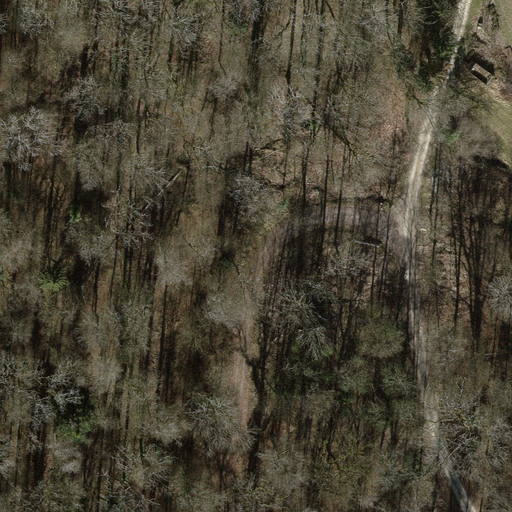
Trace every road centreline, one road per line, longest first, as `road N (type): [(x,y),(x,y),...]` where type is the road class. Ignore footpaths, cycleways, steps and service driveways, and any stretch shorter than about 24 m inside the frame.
road 1 (track): [(213,511),(245,409),(265,264),(282,233),(321,216),(412,211)]
road 2 (track): [(464,511),(431,431),(412,211)]
road 3 (track): [(412,211),(465,0)]
